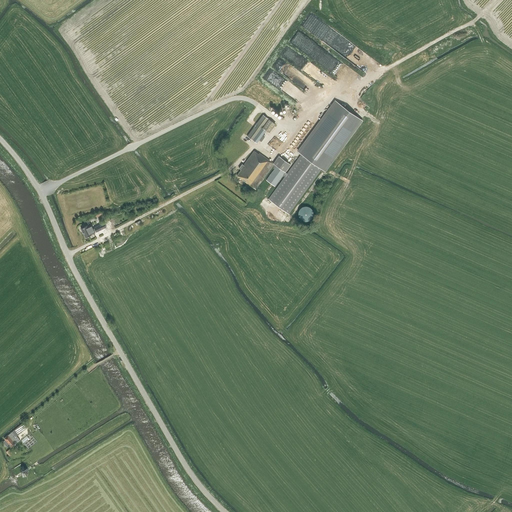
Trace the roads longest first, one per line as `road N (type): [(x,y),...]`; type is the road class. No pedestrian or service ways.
road 1 (tertiary): [(224,511),(182,460),(33,180),(0,139)]
road 2 (track): [(352,88),(472,23),(495,0)]
